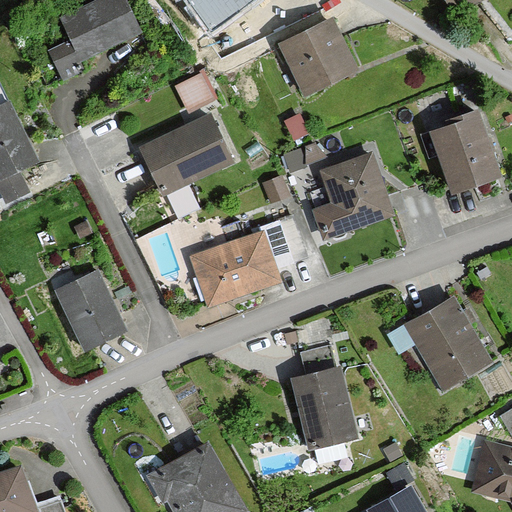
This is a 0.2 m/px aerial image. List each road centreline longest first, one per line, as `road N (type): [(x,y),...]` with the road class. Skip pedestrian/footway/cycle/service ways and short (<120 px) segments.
road 1 (residential): [(54,409),(511,228)]
road 2 (motorway): [(511,437),(301,511)]
road 3 (residential): [(511,80),(380,0)]
